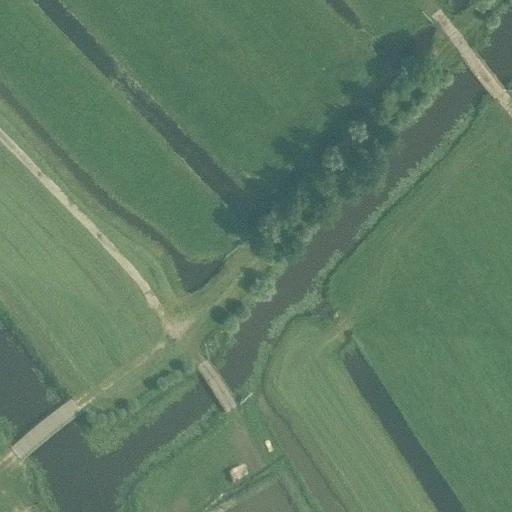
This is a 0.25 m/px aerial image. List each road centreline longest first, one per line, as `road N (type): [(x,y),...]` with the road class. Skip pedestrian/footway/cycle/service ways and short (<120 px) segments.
road 1 (track): [(0,467),(176,336),(491,0)]
road 2 (track): [(299,511),(141,285),(0,135)]
